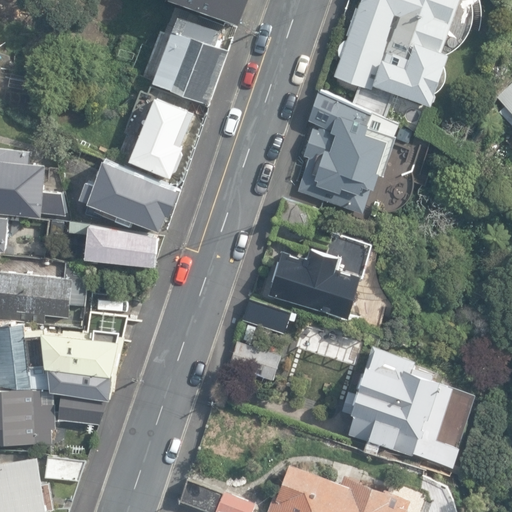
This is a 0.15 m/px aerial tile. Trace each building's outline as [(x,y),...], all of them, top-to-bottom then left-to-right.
[(252,0),(180,0),(243,25),(252,0)] [(451,0),(360,0),(337,72),(429,105),(448,50),(438,48),(451,0)] [(240,38),(180,16),(154,82),(216,105),(240,38)] [(511,80),(498,95),(506,103),(499,109),(511,122),(511,80)] [(402,122),(320,88),(296,184),(370,210),(402,122)] [(195,106),(162,92),(135,157),(176,176),(190,144),(186,142),(200,110),(195,107),(195,106)] [(0,206),(50,212),(50,210),(71,213),(68,191),(52,189),(56,158),(37,156),(38,146),(0,142),(0,206)] [(191,185),(114,152),(102,180),(94,176),(85,195),(94,198),(88,211),(102,217),(105,210),(137,222),(139,215),(167,227),(174,210),(178,211),(191,185)] [(0,245),(14,247),(18,211),(0,209),(0,245)] [(92,254),(165,262),(168,230),(96,219),(96,221),(73,218),(71,229),(87,231),(86,237),(94,238),(92,254)] [(335,251),(308,244),(306,251),(282,244),(269,290),(350,312),(362,270),(332,262),(335,251)] [(0,316),(29,320),(48,322),(49,311),(74,313),(75,303),(89,304),(94,261),(70,258),(68,275),(3,268),(0,293),(0,292),(0,316)] [(52,364),(50,330),(31,331),(29,320),(0,321),(0,386),(37,386),(34,365),(52,364)] [(56,389),(65,389),(114,395),(117,395),(131,333),(127,332),(128,326),(101,323),(100,329),(69,325),(68,328),(49,326),(50,330),(52,364),(55,364),(56,389)] [(412,452),(413,449),(452,462),(476,388),(452,381),(453,378),(439,374),(440,368),(413,360),(416,351),(372,338),(356,389),(348,387),(343,408),(354,411),(348,431),(367,437),(364,447),(377,452),(380,438),(393,442),(392,446),(412,452)] [(285,351),(240,339),(233,365),(278,378),(285,351)] [(55,426),(60,426),(60,395),(48,396),(48,386),(37,386),(0,386),(0,441),(56,441),(55,426)] [(62,417),(105,421),(114,395),(65,389),(62,417)] [(46,451),(0,458),(0,511),(55,511),(50,476),(48,466),(46,451)] [(51,452),(48,466),(50,476),(84,479),(92,456),(51,452)] [(405,511),(411,498),(294,456),(273,511),(405,511)] [(246,511),(252,496),(217,484),(209,508),(221,511),(246,511)]
